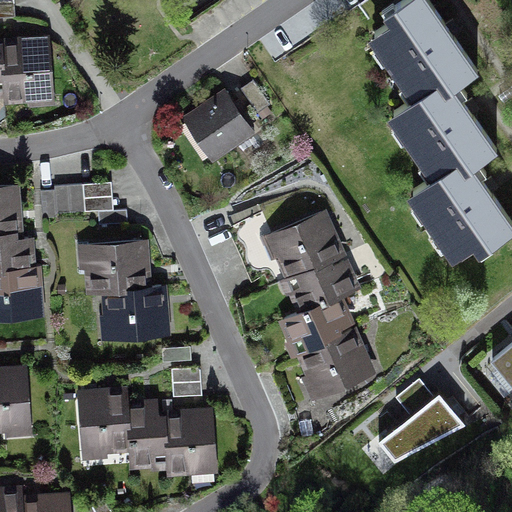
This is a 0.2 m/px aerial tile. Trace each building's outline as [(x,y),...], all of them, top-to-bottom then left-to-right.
[(410,108),(456,81),(479,67),(436,0),(402,0),(380,14),(389,28),(368,42),(410,108)] [(14,2),(0,2),(0,16),(15,16),(14,2)] [(0,45),(4,102),(5,111),(48,108),(44,42),(0,45)] [(324,89),(336,109),(347,103),(321,56),(300,68),(315,94),(324,89)] [(253,79),(241,87),(258,112),(269,103),(253,79)] [(456,81),(410,108),(393,118),(432,186),(473,162),(496,149),(456,81)] [(221,95),(183,121),(212,164),(251,137),(221,95)] [(511,221),(473,162),(432,186),(409,201),(452,267),(511,228),(511,221)] [(83,197),(112,195),(111,180),(83,182),(83,197)] [(71,212),(84,211),(83,197),(83,182),(69,183),(71,212)] [(56,213),(71,212),(69,183),(54,184),(55,189),(56,213)] [(0,232),(20,232),(18,187),(0,187),(0,232)] [(56,213),(55,189),(40,189),(42,218),(57,217),(56,213)] [(112,195),(83,197),(84,211),(98,210),(113,209),(112,195)] [(113,209),(98,210),(99,224),(127,222),(126,208),(113,209)] [(261,211),(234,223),(240,237),(268,225),(261,211)] [(290,276),(341,254),(324,216),(273,239),(279,251),(285,265),(290,276)] [(268,225),(240,237),(246,250),(273,239),(268,225)] [(0,274),(33,273),(30,231),(20,232),(0,232),(0,274)] [(273,239),(246,250),(252,263),(279,251),(273,239)] [(91,290),(151,286),(148,243),(77,248),(79,291),(91,290)] [(279,251),(252,263),(258,277),(285,265),(279,251)] [(305,309),(337,295),(355,287),(341,254),(290,276),(305,309)] [(42,272),(33,273),(0,274),(0,320),(44,318),(42,272)] [(151,286),(91,290),(94,344),(167,340),(164,286),(151,286)] [(300,351),(351,328),(337,295),(305,309),(285,318),(300,351)] [(368,366),(351,328),(300,351),(317,389),(368,366)] [(511,342),(492,358),(511,382),(511,342)] [(187,350),(159,352),(160,365),(188,363),(187,350)] [(364,440),(378,465),(459,421),(431,370),(395,389),(410,415),(364,440)] [(170,375),(171,387),(197,386),(196,373),(170,375)] [(0,374),(0,441),(30,441),(27,374),(0,374)] [(198,399),(197,386),(171,387),(172,401),(198,399)] [(77,468),(127,466),(126,400),(125,391),(75,392),(77,468)] [(127,474),(166,473),(164,418),(164,399),(126,400),(127,466),(127,474)] [(211,416),(164,418),(166,473),(166,483),(213,481),(211,416)] [(0,511),(19,511),(18,500),(17,488),(0,489),(0,511)] [(18,500),(19,511),(70,511),(69,496),(18,500)] [(111,511),(102,496),(91,503),(96,511),(111,511)] [(81,511),(96,511),(91,503),(80,510),(81,511)]
